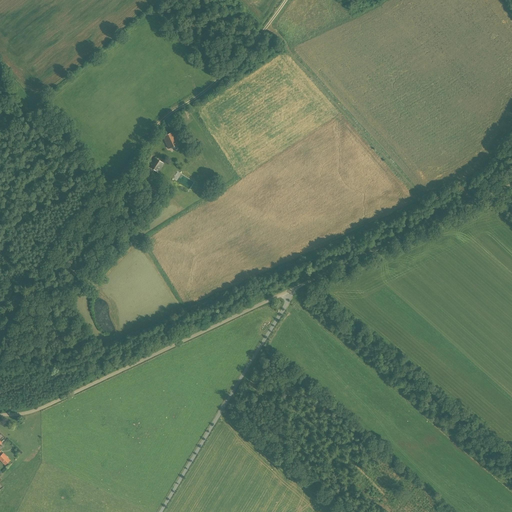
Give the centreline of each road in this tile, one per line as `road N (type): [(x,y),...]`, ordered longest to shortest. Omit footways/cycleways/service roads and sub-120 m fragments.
road 1 (track): [(0,359),(95,198),(164,116),(263,29),(283,0)]
road 2 (unclassified): [(0,414),(43,407),(294,287)]
road 3 (track): [(511,489),(303,308),(302,283)]
road 4 (unclassified): [(158,511),(294,287)]
road 5 (unclassified): [(294,287),(511,180)]
